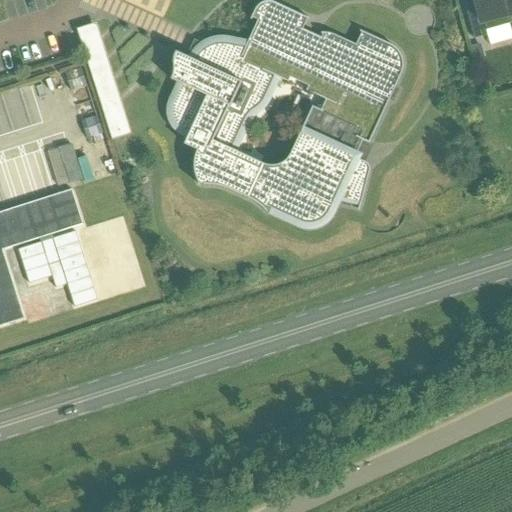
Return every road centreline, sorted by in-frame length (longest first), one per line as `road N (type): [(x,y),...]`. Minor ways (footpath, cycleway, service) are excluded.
road 1 (primary): [(0,428),(511,264)]
road 2 (unclassified): [(287,511),(511,410)]
